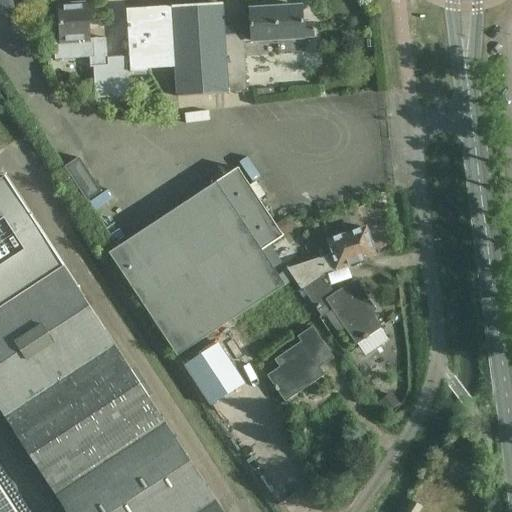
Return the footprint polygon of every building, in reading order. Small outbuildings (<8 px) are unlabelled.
[(176,68),(178,97),(228,94),(224,28),(222,4),(127,10),(130,72),(148,71),(148,69),(176,68)] [(93,68),(95,99),(129,97),(127,57),(107,58),(106,38),(89,39),(87,6),(58,8),(60,41),(54,42),(55,60),(89,58),(90,68),(93,68)] [(313,23),(303,24),(302,7),(250,10),(251,27),(224,28),(228,94),(247,93),(244,42),(304,39),(304,38),(314,37),(313,23)] [(88,199),(101,190),(78,157),(65,166),(88,199)] [(108,254),(177,358),(285,286),(262,251),(283,237),(238,168),(108,254)] [(151,390),(133,362),(127,365),(4,177),(0,180),(0,411),(65,511),(222,511),(145,394),(151,390)] [(287,269),(298,285),(317,270),(321,275),(349,266),(349,265),(375,256),(366,228),(328,241),(332,255),(287,269)] [(334,295),(321,275),(317,270),(298,285),(301,290),(302,289),(306,296),(302,299),(315,317),(319,314),(321,318),(332,311),(356,345),(381,328),(372,314),(375,311),(355,281),(334,295)] [(267,376),(285,403),(325,376),(320,368),(334,359),(312,327),(297,338),(300,342),(274,360),(279,368),(267,376)] [(183,367),(209,407),(245,383),(218,343),(183,367)] [(0,511),(16,511),(0,486),(0,511)]
